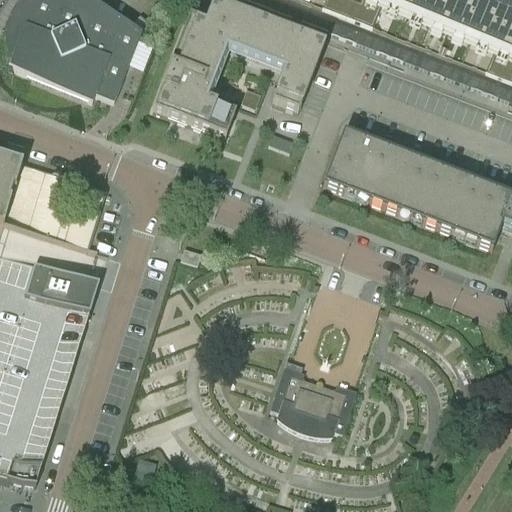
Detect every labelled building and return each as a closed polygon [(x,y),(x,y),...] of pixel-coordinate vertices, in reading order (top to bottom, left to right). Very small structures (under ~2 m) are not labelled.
[(43,0),(39,6),(26,1),(25,2),(21,5),(18,8),(15,12),(12,16),(10,20),(8,25),(6,29),(5,34),(5,39),(5,44),(6,49),(6,54),(8,58),(10,63),(6,73),(90,107),(93,100),(112,108),(139,40),(80,0),(43,0)] [(493,53),(483,77),(511,88),(511,15),(474,0),(325,0),(320,12),(370,33),(381,7),(493,53)] [(203,30),(186,23),(150,117),(222,145),(232,120),(207,111),(226,64),(278,84),(268,110),(293,120),(296,113),(298,114),(321,55),(319,54),(322,47),(297,38),(294,44),(284,40),(286,34),(213,5),(203,30)] [(350,46),(354,35),(331,26),(326,37),(350,46)] [(357,49),(361,38),(354,35),(350,46),(357,49)] [(364,52),(368,40),(361,38),(357,49),(364,52)] [(371,54),(375,43),(368,40),(364,52),(371,54)] [(377,57),(382,46),(375,43),(371,54),(377,57)] [(384,59),(389,48),(382,46),(377,57),(384,59)] [(391,62),(396,51),(389,48),(384,59),(391,62)] [(398,65),(402,54),(396,51),(391,62),(398,65)] [(405,67),(409,56),(402,54),(398,65),(405,67)] [(412,70),(416,59),(409,56),(405,67),(412,70)] [(419,73),(423,62),(416,59),(412,70),(419,73)] [(426,75),(430,64),(423,62),(419,73),(426,75)] [(433,78),(437,67),(430,64),(426,75),(433,78)] [(439,81),(444,70),(437,67),(433,78),(439,81)] [(446,83),(451,72),(444,70),(439,81),(446,83)] [(453,86),(458,75),(451,72),(446,83),(453,86)] [(460,89),(464,77),(458,75),(453,86),(460,89)] [(467,91),(471,80),(464,77),(460,89),(467,91)] [(474,94),(478,83),(471,80),(467,91),(474,94)] [(481,97),(485,85),(478,83),(474,94),(481,97)] [(488,99),(492,88),(485,85),(481,97),(488,99)] [(495,102),(499,91),(492,88),(488,99),(495,102)] [(501,105),(506,93),(499,91),(495,102),(501,105)] [(508,107),(511,97),(511,95),(506,93),(501,105),(508,107)] [(244,94),(239,109),(254,114),(259,100),(244,94)] [(341,138),(321,190),(343,198),(346,191),(357,195),(354,203),(355,203),(358,196),(369,200),(366,207),(397,219),(400,212),(411,216),(408,223),(409,224),(412,217),(423,221),(420,228),(451,240),(454,233),(465,237),(462,244),(463,245),(466,237),(476,242),(473,249),(490,255),(494,244),(500,230),(511,235),(511,203),(510,203),(341,138)] [(0,480),(34,492),(62,406),(68,386),(77,357),(80,348),(80,347),(81,346),(83,340),(83,339),(89,322),(93,308),(98,290),(96,290),(85,286),(0,259),(0,234),(2,229),(86,255),(87,254),(87,253),(103,201),(105,197),(84,190),(20,170),(0,163),(0,480)] [(178,267),(195,272),(199,260),(182,254),(178,267)] [(283,373),(285,368),(284,367),(268,416),(277,419),(275,425),(285,433),(295,438),(306,442),(317,444),(329,443),(331,437),(340,440),(354,397),(353,397),(334,391),(332,396),(300,385),(302,380),(283,373)] [(148,490),(150,482),(154,469),(137,464),(131,485),(148,490)]
